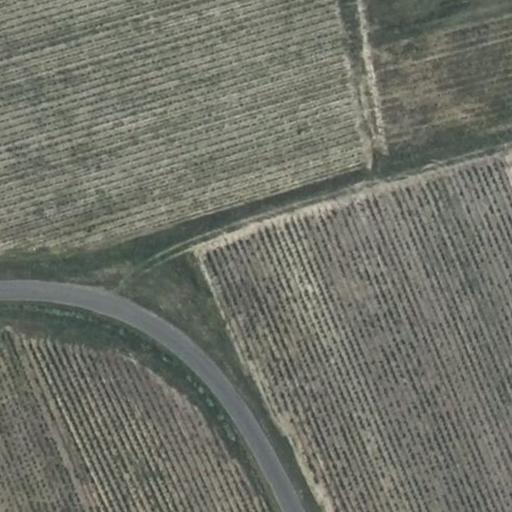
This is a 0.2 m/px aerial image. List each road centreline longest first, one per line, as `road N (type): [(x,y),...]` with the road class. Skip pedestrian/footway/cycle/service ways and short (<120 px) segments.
road 1 (track): [(104,306),(137,264),(274,212),(511,144)]
road 2 (unclassified): [(289,511),(234,409),(201,369),(151,330),(104,306),(0,297)]
